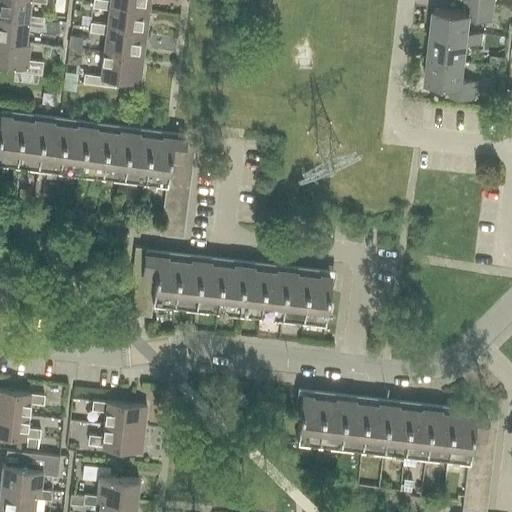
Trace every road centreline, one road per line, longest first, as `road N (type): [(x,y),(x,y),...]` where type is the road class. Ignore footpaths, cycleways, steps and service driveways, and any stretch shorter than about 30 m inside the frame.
road 1 (residential): [(0,342),(345,367)]
road 2 (residential): [(345,367),(355,259),(341,244),(226,231),(233,144)]
road 3 (residential): [(511,147),(391,134),(406,0)]
road 4 (residential): [(345,367),(426,372),(474,341)]
